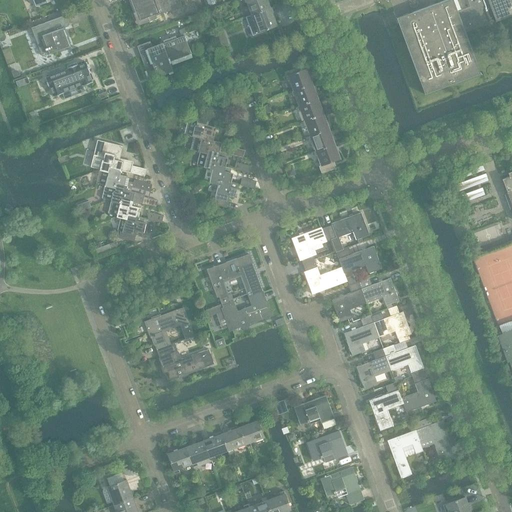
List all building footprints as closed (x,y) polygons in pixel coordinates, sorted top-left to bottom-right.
[(134,0),(141,20),(167,10),(168,12),(182,6),(179,0),(134,0)] [(247,0),(253,15),(271,8),(268,0),(247,0)] [(511,0),(447,0),(397,18),(400,25),(425,94),(480,74),(465,34),(511,16),(511,0)] [(278,26),(271,8),(253,15),(259,33),(278,26)] [(70,47),(63,29),(69,27),(65,16),(31,28),(36,40),(43,38),(49,55),(70,47)] [(151,41),(138,46),(149,78),(157,75),(157,77),(173,71),(171,64),(172,64),(171,62),(192,54),(185,36),(177,39),(176,36),(163,41),(164,44),(153,48),(151,41)] [(46,78),(45,78),(49,88),(50,88),(54,96),(53,96),(54,97),(64,93),(63,93),(63,92),(82,85),(83,85),(82,86),(83,86),(93,83),(93,82),(92,82),(89,73),(90,73),(87,63),(86,63),(78,66),(78,65),(68,69),(68,70),(66,71),(64,67),(59,69),(58,68),(48,72),(49,77),(46,78)] [(288,76),(294,91),(313,84),(307,69),(288,76)] [(29,77),(17,81),(19,86),(30,82),(29,77)] [(318,99),(313,84),(294,91),(299,106),(318,99)] [(305,121),(324,114),(318,99),(299,106),(305,121)] [(185,135),(193,136),(202,139),(202,138),(203,138),(204,134),(211,135),(211,134),(212,132),(214,132),(215,127),(211,126),(212,122),(214,123),(215,119),(227,122),(229,113),(214,109),(214,110),(213,112),(192,106),(185,135)] [(329,129),(324,114),(305,121),(310,136),(329,129)] [(316,151),(335,144),(329,129),(310,136),(316,151)] [(220,138),(211,135),(204,134),(203,138),(202,138),(202,139),(193,136),(193,137),(194,137),(191,150),(199,152),(208,154),(209,154),(210,149),(220,152),(221,148),(219,148),(221,143),(219,142),(219,139),(220,138)] [(111,168),(122,171),(123,167),(122,166),(122,167),(121,166),(122,161),(119,161),(120,157),(121,157),(123,147),(99,141),(95,156),(92,169),(100,171),(109,173),(110,173),(111,168)] [(340,159),(335,144),(316,151),(321,166),(319,167),(322,174),(337,169),(334,162),(340,159)] [(231,148),(229,154),(244,158),(245,151),(231,148)] [(204,167),(204,168),(213,170),(213,169),(215,169),(216,165),(226,167),(227,163),(227,164),(225,163),(226,158),(225,158),(225,155),(226,153),(220,152),(210,149),(209,154),(208,154),(199,152),(201,153),(198,166),(204,167)] [(237,163),(235,170),(249,173),(251,166),(237,163)] [(232,169),(226,167),(216,165),(215,169),(213,169),(213,170),(210,183),(219,185),(219,184),(220,184),(222,180),(232,183),(233,179),(232,179),(231,178),(232,173),(231,173),(232,169)] [(132,166),(131,173),(145,176),(147,170),(132,166)] [(126,172),(122,171),(111,168),(110,173),(109,173),(100,171),(97,184),(105,186),(114,189),(114,188),(116,189),(117,184),(132,188),(151,192),(152,185),(134,181),(134,183),(128,182),(126,182),(128,177),(125,176),(126,172)] [(484,171),(464,175),(470,206),(492,201),(488,180),(486,181),(484,171)] [(511,171),(509,173),(510,176),(503,179),(511,204),(511,171)] [(242,179),(241,185),(255,189),(257,182),(242,179)] [(219,184),(219,185),(216,198),(214,197),(212,204),(225,207),(226,201),(227,201),(228,199),(227,199),(228,197),(235,198),(237,193),(235,192),(235,191),(236,189),(239,190),(239,189),(237,189),(238,184),(232,183),(222,180),(220,184),(219,184)] [(123,199),(133,202),(134,197),(134,198),(132,197),(133,192),(131,192),(132,188),(117,184),(116,189),(114,188),(114,189),(105,186),(102,199),(111,202),(120,204),(122,204),(123,199)] [(144,197),(142,204),(156,207),(158,200),(144,197)] [(120,204),(111,202),(108,215),(117,217),(126,219),(127,219),(129,214),(139,217),(140,213),(138,213),(139,208),(137,207),(138,203),(133,202),(123,199),(122,204),(120,204)] [(149,213),(148,219),(162,223),(164,216),(149,213)] [(327,228),(332,240),(336,252),(343,250),(339,238),(354,232),(357,240),(370,235),(361,213),(331,224),(332,226),(327,228)] [(126,219),(123,232),(121,232),(119,238),(132,242),(133,235),(134,236),(136,231),(143,233),(144,228),(145,228),(146,224),(147,224),(138,221),(139,217),(129,214),(127,219),(126,219)] [(313,256),(312,257),(309,248),(332,240),(327,228),(322,229),(321,228),(291,239),(299,261),(301,261),(303,264),(314,260),(313,256)] [(109,244),(96,249),(98,255),(112,250),(109,244)] [(349,247),(343,250),(336,252),(342,268),(344,274),(367,266),(370,273),(382,269),(374,246),(352,255),(349,247)] [(249,298),(264,293),(264,292),(263,293),(249,255),(236,260),(236,259),(208,270),(210,278),(211,277),(214,287),(218,297),(219,296),(220,299),(228,296),(230,301),(234,299),(231,292),(229,293),(225,282),(241,276),(249,298)] [(317,267),(314,260),(303,264),(305,271),(304,272),(312,295),(347,282),(344,274),(342,268),(319,276),(316,268),(317,267)] [(369,278),(359,282),(367,304),(384,297),(387,305),(399,301),(391,278),(372,285),(369,278)] [(367,304),(359,282),(348,285),(351,293),(332,300),(341,322),(352,318),(349,310),(367,304)] [(181,297),(179,291),(171,294),(173,300),(181,297)] [(264,293),(249,298),(252,306),(238,311),(234,299),(230,301),(231,303),(223,305),(223,307),(221,308),(225,317),(226,317),(230,330),(242,326),(242,327),(253,323),(253,322),(261,319),(256,306),(267,301),(264,293)] [(228,296),(220,299),(223,305),(231,303),(230,301),(228,296)] [(185,339),(194,336),(184,307),(177,310),(146,322),(154,345),(156,344),(158,349),(171,344),(166,331),(180,326),(185,339)] [(381,312),(371,316),(379,337),(397,331),(401,343),(411,339),(409,336),(412,335),(404,312),(398,314),(395,307),(388,309),(391,316),(384,319),(381,312)] [(362,344),(379,337),(371,316),(361,319),(364,326),(345,333),(353,356),(365,352),(362,344)] [(511,331),(500,336),(509,361),(511,361),(511,363),(511,331)] [(209,349),(200,352),(181,359),(175,343),(171,344),(158,349),(161,357),(159,358),(167,381),(204,367),(204,368),(214,364),(209,349)] [(394,345),(384,349),(392,371),(409,365),(412,373),(411,373),(412,377),(424,372),(423,369),(424,368),(416,345),(397,353),(394,345)] [(392,371),(384,349),(373,353),(376,360),(357,367),(365,390),(377,385),(374,378),(392,371)] [(415,384),(416,383),(419,392),(402,398),(404,405),(407,412),(437,401),(428,379),(427,379),(424,372),(412,377),(415,384)] [(402,398),(396,383),(386,386),(388,394),(369,401),(380,430),(392,426),(387,411),(404,405),(402,398)] [(326,396),(294,408),(300,425),(310,422),(311,424),(320,420),(322,424),(324,430),(336,425),(334,420),(335,419),(326,396)] [(240,427),(247,447),(251,446),(250,442),(264,437),(258,420),(240,427)] [(422,448),(434,444),(441,463),(457,457),(443,420),(428,426),(428,427),(416,431),(422,448)] [(247,447),(240,427),(221,434),(229,454),(234,452),(233,449),(246,444),(247,447)] [(339,431),(307,443),(314,461),(323,458),(321,451),(330,448),(335,459),(347,455),(339,431)] [(422,448),(416,431),(388,441),(402,478),(412,474),(403,449),(413,445),(416,454),(423,451),(422,448)] [(229,454),(221,434),(204,440),(211,460),(215,459),(214,456),(227,451),(228,454),(229,454)] [(211,460),(204,440),(186,447),(193,467),(198,465),(197,462),(210,458),(211,460)] [(193,467),(186,447),(168,454),(175,474),(179,472),(178,469),(192,464),(193,467)] [(352,467),(320,479),(327,497),(336,493),(336,492),(346,489),(348,495),(346,496),(349,505),(364,500),(352,467)] [(108,487),(106,488),(111,500),(112,499),(114,505),(133,498),(126,480),(108,487)] [(267,498),(266,498),(271,511),(288,511),(292,511),(284,491),(280,493),(281,496),(268,501),(267,498)] [(449,511),(470,511),(465,497),(446,504),(449,511)] [(138,511),(133,498),(114,505),(116,511),(138,511)] [(250,511),(271,511),(266,498),(261,499),(263,503),(249,507),(248,504),(248,505),(250,511)]
